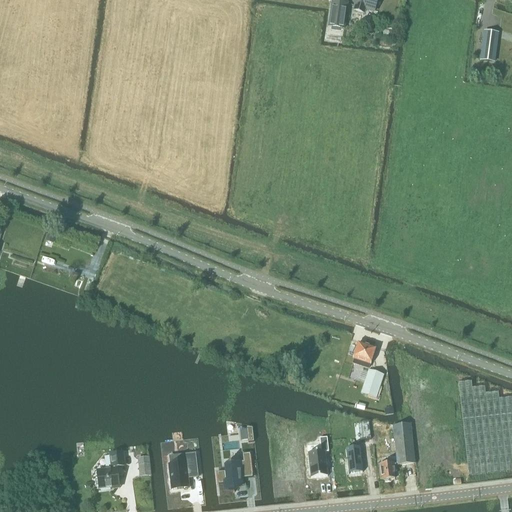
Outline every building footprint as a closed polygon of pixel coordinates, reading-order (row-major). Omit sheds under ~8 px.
[(374,13),(378,0),(356,0),(355,7),(356,7),(355,11),(364,14),(365,10),(374,13)] [(332,1),(329,26),(343,28),(346,3),(332,1)] [(484,32),(480,61),(495,63),(499,34),(484,32)] [(359,345),(352,365),(369,370),(375,351),(359,345)] [(451,376),(424,367),(418,383),(445,393),(451,376)] [(376,399),(384,376),(368,371),(360,394),(376,399)] [(384,409),(385,416),(393,415),(392,408),(384,409)] [(247,430),(240,430),(241,441),(248,441),(248,443),(254,443),(252,428),(247,428),(247,430)] [(384,455),(379,455),(379,458),(380,465),(382,481),(384,481),(385,482),(389,481),(389,480),(394,479),(392,467),(414,464),(411,435),(400,436),(396,436),(395,436),(394,436),(394,442),(395,446),(395,452),(395,454),(384,455)] [(321,453),(308,454),(311,479),(328,477),(325,453),(329,453),(327,439),(320,439),(321,453)] [(443,454),(425,456),(427,473),(449,470),(447,458),(456,457),(454,439),(442,441),(443,454)] [(286,455),(276,456),(279,483),(295,481),(294,470),(296,470),(295,468),(301,467),(299,446),(286,448),(286,455)] [(362,473),(363,473),(360,448),(360,449),(347,450),(346,450),(349,475),(349,473),(362,472),(362,473)] [(119,489),(117,468),(125,467),(123,453),(109,455),(111,470),(97,471),(99,490),(112,489),(112,490),(119,489)] [(180,465),(169,466),(172,491),(177,490),(184,490),(184,489),(189,489),(188,480),(189,480),(189,477),(197,476),(198,479),(196,454),(179,456),(180,465)] [(218,476),(217,476),(218,482),(218,485),(223,485),(224,491),(233,492),(233,494),(235,494),(234,492),(244,486),(243,479),(253,478),(252,473),(253,473),(251,460),(250,454),(243,455),(243,462),(241,463),(241,462),(231,463),(231,461),(230,461),(230,463),(224,467),(224,468),(225,468),(225,472),(217,473),(218,476)] [(149,458),(138,459),(140,478),(151,477),(149,458)]
